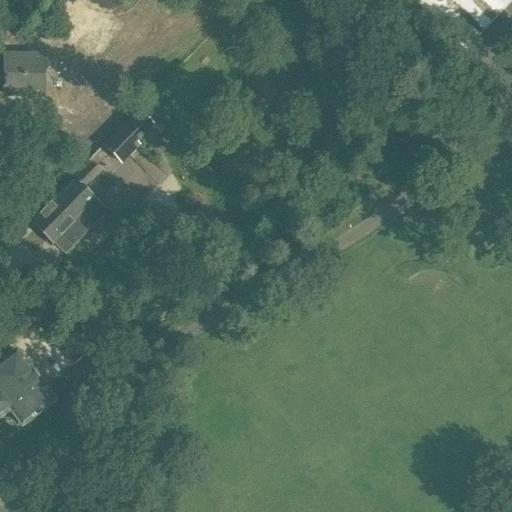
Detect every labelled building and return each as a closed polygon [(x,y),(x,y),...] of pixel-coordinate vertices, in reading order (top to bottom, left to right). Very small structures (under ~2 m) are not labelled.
[(511,0),(412,0),(466,51),(511,2),(511,0)] [(41,96),(42,58),(6,58),(5,96),(41,96)] [(109,89),(126,105),(151,80),(134,63),(109,89)] [(102,145),(121,165),(140,146),(136,142),(153,125),(137,110),(102,145)] [(64,254),(105,212),(82,190),(101,171),(91,162),(31,223),(53,245),(53,244),(64,254)] [(65,318),(46,332),(63,354),(83,340),(65,318)] [(12,434),(54,402),(15,351),(0,362),(0,417),(0,418),(12,434)]
